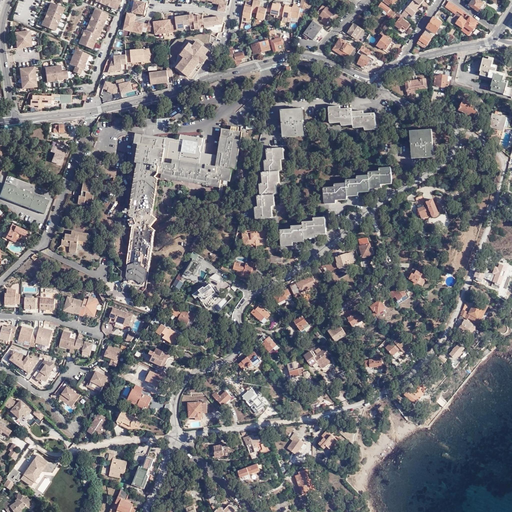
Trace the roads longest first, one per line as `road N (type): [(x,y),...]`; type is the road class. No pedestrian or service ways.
road 1 (residential): [(175,436),(317,416),(392,387),(441,340),(504,158),(458,128)]
road 2 (residential): [(175,436),(172,405),(184,378),(230,359),(239,338),(237,308),(441,164),(459,142),(458,128)]
road 3 (tertiary): [(199,81),(156,98),(13,121)]
road 4 (residential): [(13,121),(1,43),(9,0)]
road 5 (tertiary): [(317,56),(199,81)]
